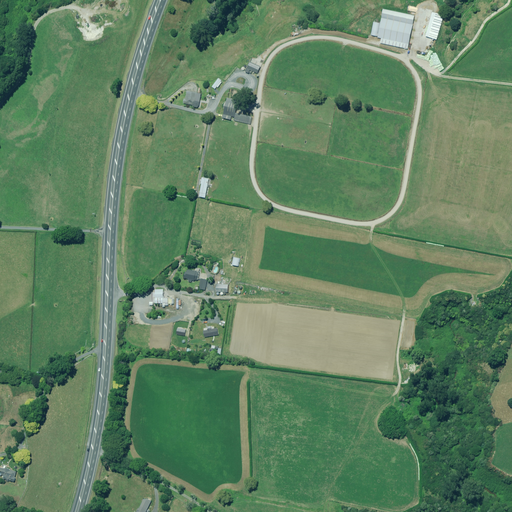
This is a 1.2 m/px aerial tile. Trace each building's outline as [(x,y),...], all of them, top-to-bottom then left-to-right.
[(415,16),(384,9),(381,24),(374,22),(371,35),(378,37),(378,38),(409,44),(415,16)] [(445,16),(433,12),(426,36),(437,40),(445,16)] [(295,32),(292,33),(293,36),(295,35),(295,36),(300,35),(299,31),(300,31),(298,27),(296,27),(293,27),(295,32)] [(261,67),(250,62),(246,72),(252,74),(253,71),(258,74),(261,67)] [(223,82),(220,79),(213,87),(216,89),(218,87),(219,88),(223,82)] [(198,93),(188,92),(187,99),(185,99),(184,104),(199,106),(200,102),(196,102),(198,93)] [(231,120),(232,117),(235,117),(234,121),(251,125),(253,115),(237,111),(239,101),(228,98),(223,118),(231,120)] [(206,198),(208,187),(209,188),(210,184),(208,184),(209,179),(202,178),(201,184),(202,184),(200,197),(206,198)] [(188,272),(186,271),(185,279),(189,279),(188,281),(189,281),(189,282),(192,283),(192,281),(195,282),(195,281),(200,282),(201,279),(200,278),(201,269),(195,268),(195,271),(188,269),(188,272)] [(229,293),(229,285),(217,284),(217,292),(229,293)] [(164,289),(155,290),(155,293),(153,293),(153,295),(152,296),(152,301),(153,301),(154,303),(158,303),(158,307),(160,307),(163,307),(163,308),(166,308),(166,306),(169,306),(169,304),(174,304),(174,299),(172,299),(172,298),(170,298),(170,299),(169,299),(169,298),(164,298),(164,289)] [(208,329),(208,330),(204,331),(205,337),(219,335),(217,329),(212,329),(208,329)] [(6,469),(1,468),(0,473),(2,474),(2,475),(5,476),(4,479),(15,482),(16,478),(17,472),(10,470),(11,469),(6,468),(6,469)] [(146,511),(147,511),(148,511),(150,510),(148,509),(152,502),(145,499),(140,509),(139,509),(137,511),(146,511)]
